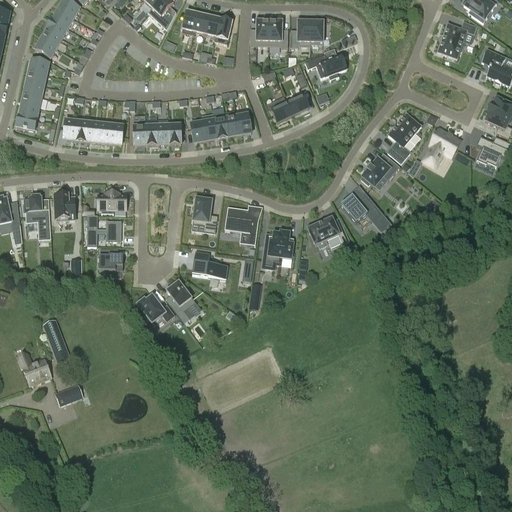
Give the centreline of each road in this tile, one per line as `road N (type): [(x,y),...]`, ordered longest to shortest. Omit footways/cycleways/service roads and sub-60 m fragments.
road 1 (residential): [(244,78),(160,57),(119,29),(95,55),(85,94),(194,96),(226,88)]
road 2 (residential): [(244,10),(336,12),(364,38),(351,98),(265,148)]
road 3 (residential): [(180,182),(240,192),(282,211),(313,208),(329,197),(400,93)]
road 4 (residential): [(265,148),(127,161),(52,153),(0,137)]
road 5 (residential): [(142,178),(143,262),(168,264),(180,182)]
road 6 (residential): [(400,93),(464,121),(476,94),(411,64)]
road 7 (residential): [(0,185),(142,178)]
